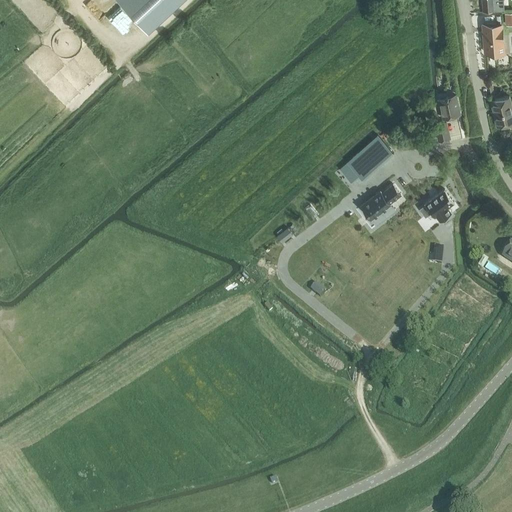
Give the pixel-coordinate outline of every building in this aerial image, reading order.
[(118,0),(148,32),(183,0),(118,0)] [(481,0),(483,12),(493,11),(493,9),(499,8),(498,0),(481,0)] [(486,56),(486,52),(494,52),(501,51),(503,51),(504,51),(504,50),(503,39),(502,23),(483,24),(485,50),(486,56)] [(447,97),(439,99),(443,118),(460,114),(456,95),(449,97),(448,96),(446,96),(447,97)] [(511,121),(511,106),(510,96),(492,100),(497,125),(511,121)] [(446,122),(436,124),(439,140),(450,138),(446,122)] [(380,143),(348,166),(362,186),(394,162),(380,143)] [(380,191),(362,205),(372,220),(373,219),(377,224),(384,218),(380,214),(391,205),(390,203),(401,194),(393,184),(382,193),(380,191)] [(425,205),(420,209),(426,216),(431,212),(435,217),(436,216),(440,221),(452,213),(448,207),(455,202),(445,189),(425,204),(425,205)] [(511,242),(503,257),(511,262),(511,242)] [(435,246),(434,254),(443,256),(444,247),(435,246)]
